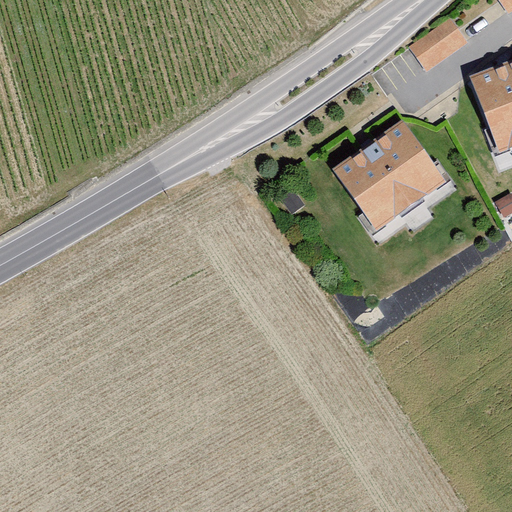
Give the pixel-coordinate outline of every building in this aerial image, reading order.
[(511,0),(495,0),(508,18),(511,14),(511,0)] [(408,50),(426,76),(469,46),(451,20),(408,50)] [(511,66),(470,83),(500,160),(511,155),(511,66)] [(446,190),(402,128),(333,177),(377,238),(446,190)] [(281,202),(292,217),(305,207),(294,193),(281,202)] [(495,205),(504,220),(511,216),(511,196),(495,205)]
